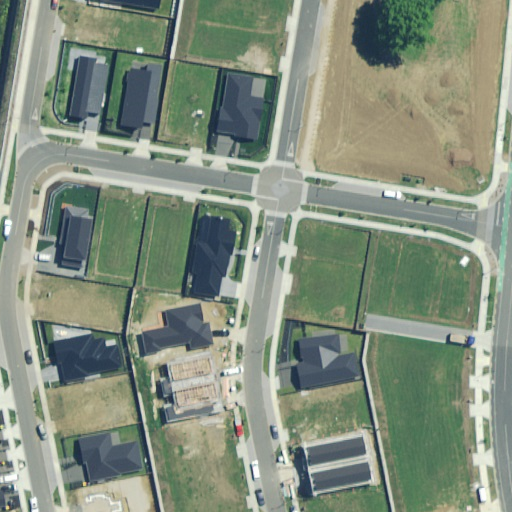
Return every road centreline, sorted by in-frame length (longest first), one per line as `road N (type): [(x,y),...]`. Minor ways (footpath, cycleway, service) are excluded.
road 1 (residential): [(40,161),(23,191),(7,312),(45,511)]
road 2 (residential): [(280,188),(249,354),(250,399),(274,511)]
road 3 (residential): [(280,188),(68,154),(40,161)]
road 4 (residential): [(511,227),(280,188)]
road 5 (residential): [(311,0),(280,188)]
road 6 (residential): [(40,161),(29,128),(49,0)]
road 7 (residential): [(511,287),(504,411)]
